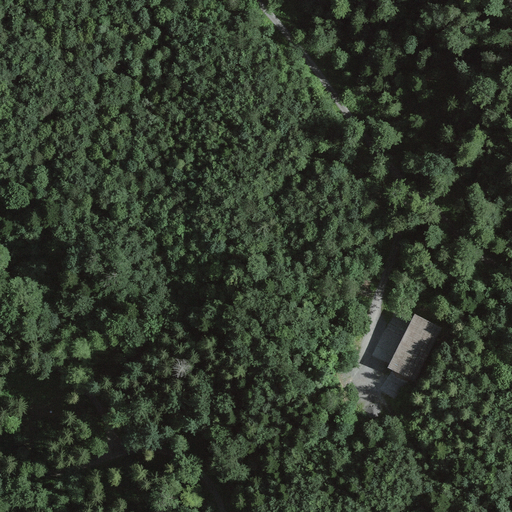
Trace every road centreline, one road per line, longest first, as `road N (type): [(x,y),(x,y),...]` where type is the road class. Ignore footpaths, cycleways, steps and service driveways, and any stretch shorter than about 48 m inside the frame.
road 1 (track): [(511,282),(481,264),(390,170),(261,0)]
road 2 (track): [(407,188),(389,304),(371,344),(370,368),(391,410)]
road 3 (track): [(0,312),(100,406),(110,457)]
road 4 (track): [(223,511),(198,465),(132,449),(110,457)]
